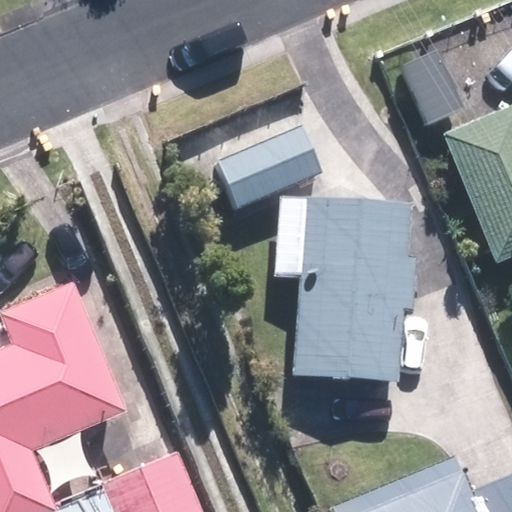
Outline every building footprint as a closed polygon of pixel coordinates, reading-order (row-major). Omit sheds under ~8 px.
[(428,155),(481,279),(511,265),(511,154),(511,155),(499,125),(428,155)] [(311,187),(293,142),(213,176),(231,221),(311,187)] [(400,224),(274,215),(266,288),(289,290),(281,388),(383,395),(389,330),(400,224)] [(0,511),(36,511),(15,460),(107,422),(54,297),(0,319),(0,511)] [(89,511),(188,511),(169,469),(98,500),(100,507),(89,511)] [(341,511),(511,511),(511,483),(461,503),(448,469),(341,511)]
